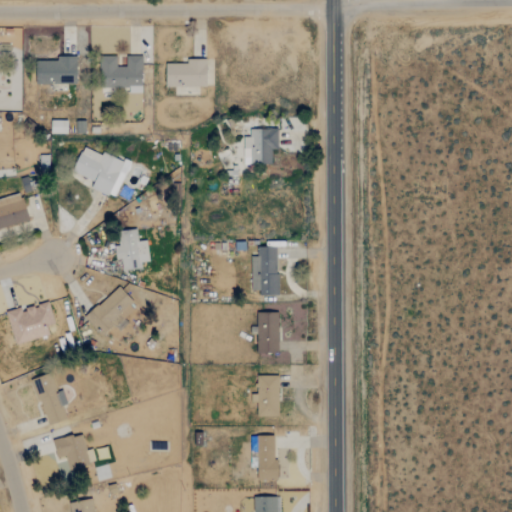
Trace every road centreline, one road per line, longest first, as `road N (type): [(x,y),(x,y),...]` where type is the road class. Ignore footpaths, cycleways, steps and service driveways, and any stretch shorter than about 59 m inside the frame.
road 1 (tertiary): [(333,511),(331,0)]
road 2 (residential): [(0,9),(331,12),(467,0)]
road 3 (track): [(511,114),(424,50),(396,1)]
